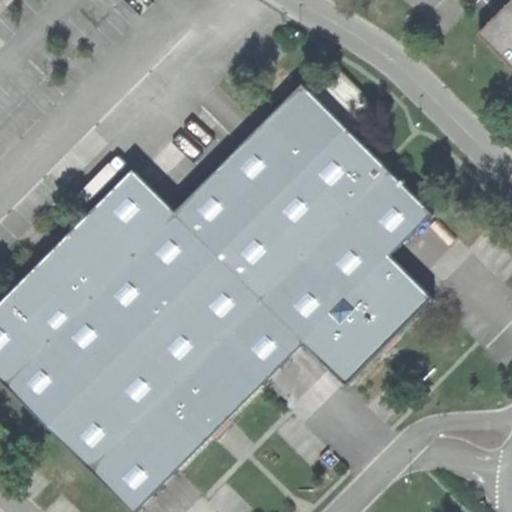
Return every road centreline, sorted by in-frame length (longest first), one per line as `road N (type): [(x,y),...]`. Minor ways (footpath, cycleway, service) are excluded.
road 1 (unclassified): [(222,0),(0,224)]
road 2 (residential): [(295,0),(390,55),(511,177)]
road 3 (residential): [(342,511),(404,449),(428,447),(511,477)]
